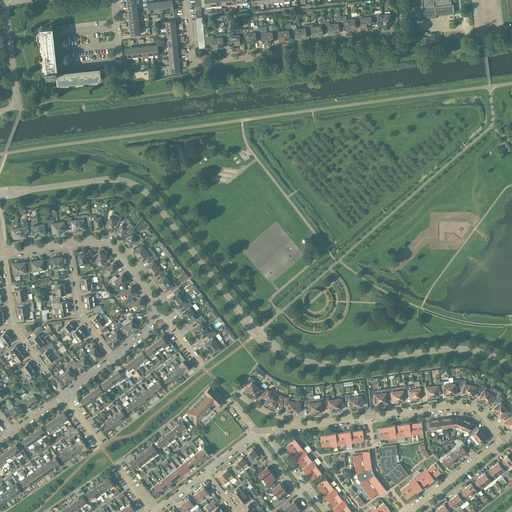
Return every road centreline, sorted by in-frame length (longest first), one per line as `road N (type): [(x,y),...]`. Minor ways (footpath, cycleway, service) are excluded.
road 1 (residential): [(399,0),(402,26),(392,36),(195,63),(185,0)]
road 2 (tertiary): [(238,311),(135,185),(105,179),(29,189)]
road 3 (residential): [(411,510),(502,439),(471,407),(371,417)]
road 4 (tertiary): [(511,368),(462,349),(329,365),(279,349)]
road 5 (residential): [(65,396),(14,325),(4,253)]
road 6 (residential): [(114,357),(81,314),(70,244)]
road 7 (residential): [(70,244),(112,245),(151,295),(152,314)]
road 8 (residential): [(0,111),(16,96),(4,10),(12,0)]
